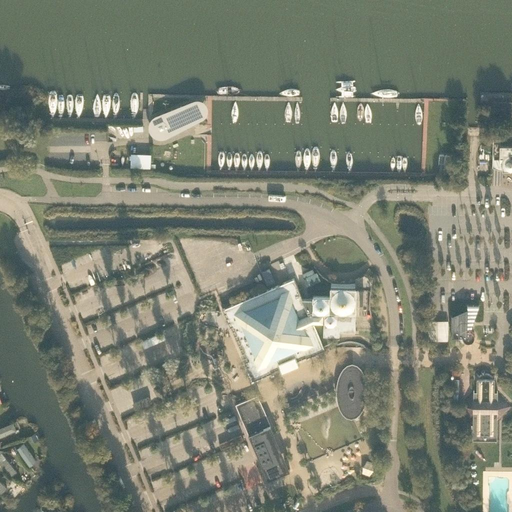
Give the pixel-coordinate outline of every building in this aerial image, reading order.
[(501,106),(500,108),(494,108),(494,118),(511,118),(511,108),(507,108),(501,106)] [(191,121),(192,119),(192,118),(192,116),(192,114),(192,112),(191,111),(189,109),(188,108),(186,107),(184,107),(182,107),(180,107),(157,117),(158,120),(156,121),(154,124),(154,127),(155,129),(156,132),(159,133),(161,134),(164,133),(166,136),(188,124),(190,123),(191,121)] [(511,144),(501,144),(501,138),(494,138),(493,138),(493,166),(500,169),(511,169),(511,144)] [(131,162),(152,163),(152,148),(132,148),(131,162)] [(453,148),(444,148),(443,168),(453,168),(453,148)] [(232,326),(236,336),(246,361),(245,361),(253,380),(272,372),(271,371),(306,356),(306,357),(325,349),(313,323),(324,323),(324,326),(324,335),(339,335),(339,330),(354,330),(355,313),(355,288),(331,288),(331,296),(313,295),(313,298),(303,298),(294,278),(223,308),(231,327),(232,326)] [(470,330),(479,304),(468,304),(468,307),(452,315),(451,315),(451,328),(452,328),(452,337),(462,337),(462,338),(463,339),(463,340),(464,341),(465,342),(466,342),(467,343),(468,343),(469,343),(470,343),(471,342),(472,342),(472,341),(473,341),(473,340),(474,340),(474,339),(474,338),(475,337),(475,336),(474,335),(474,334),(474,333),(473,332),(472,332),(472,331),(471,331),(470,330)] [(429,315),(429,336),(449,336),(450,316),(429,315)] [(342,405),(344,408),(347,411),(351,412),(355,411),(358,408),(360,405),(362,401),(363,398),(363,394),(364,390),(364,386),(363,383),(362,379),(361,375),(359,372),(356,369),(352,368),(348,369),(345,371),(343,375),(341,378),(340,386),(340,390),(340,393),(340,399),(341,401),(342,405)] [(498,393),(494,393),(494,379),(477,379),(477,389),(477,392),(473,392),(459,406),(473,420),(473,439),(497,440),(497,420),(511,406),(498,393)] [(290,469),(258,394),(241,401),(236,404),(268,479),(290,469)] [(16,417),(0,423),(0,432),(19,426),(16,417)] [(19,443),(30,462),(38,458),(26,439),(19,443)] [(0,456),(12,472),(19,467),(4,447),(0,449),(0,456)] [(0,486),(3,489),(11,480),(0,469),(0,486)]
